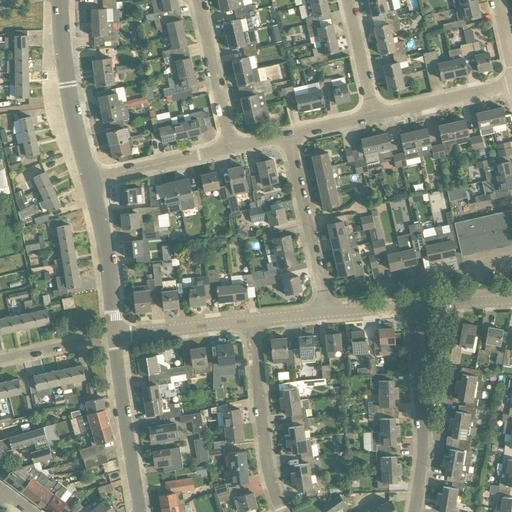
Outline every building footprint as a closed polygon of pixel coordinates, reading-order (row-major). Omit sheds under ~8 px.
[(179,8),(176,0),(154,0),(152,1),(154,14),(153,13),(145,15),(147,22),(155,20),(169,17),(175,16),(174,10),(179,8)] [(235,15),(254,10),(252,4),(246,5),(246,6),(245,6),(243,0),(218,0),(221,12),(234,9),(235,15)] [(383,14),(385,20),(397,17),(403,16),(401,9),(394,11),(391,0),(385,0),(369,4),(372,16),(383,14)] [(327,1),(305,6),(307,18),(306,18),(307,25),(319,22),(318,16),(330,13),(327,1)] [(116,3),(102,3),(103,9),(91,10),(91,23),(113,22),(112,9),(117,8),(116,3)] [(444,31),(463,27),(466,26),(465,20),(480,17),(477,4),(461,8),(455,9),(458,21),(451,23),(443,25),(444,31)] [(255,16),(254,10),(235,15),(236,20),(223,23),(226,36),(243,33),(254,30),(251,17),(255,16)] [(418,21),(421,17),(416,13),(413,17),(418,21)] [(169,36),(184,33),(181,20),(170,23),(169,17),(155,20),(156,26),(167,24),(169,36)] [(374,28),(377,41),(392,38),(391,32),(400,30),(397,17),(385,20),(386,25),(374,28)] [(92,37),(104,36),(104,42),(118,42),(118,35),(113,35),(113,22),(91,23),(92,37)] [(321,27),(319,22),(307,25),(311,44),(320,42),(335,38),(332,25),(321,27)] [(492,69),(488,53),(481,55),(478,42),(475,40),(473,31),(471,30),(471,29),(468,30),(467,26),(466,26),(463,27),(466,44),(469,58),(475,57),(479,72),(492,69)] [(163,58),(177,55),(176,49),(187,46),(184,33),(169,36),(172,49),(162,52),(163,58)] [(243,33),(226,36),(229,49),(242,46),(244,52),(256,49),(255,43),(246,45),(243,33)] [(0,48),(15,49),(28,48),(28,36),(15,36),(15,37),(5,38),(5,42),(0,42),(0,48)] [(338,52),(335,38),(320,42),(321,47),(312,49),(314,56),(300,59),(301,65),(302,66),(316,63),(328,60),(327,54),(338,52)] [(392,52),(393,58),(406,55),(403,42),(393,44),(392,38),(377,41),(380,55),(392,52)] [(464,59),(469,58),(466,44),(460,46),(460,48),(463,59),(463,58),(464,59)] [(15,49),(15,61),(28,61),(28,48),(15,49)] [(256,49),(244,52),(245,58),(232,61),(235,74),(251,70),(248,57),(257,55),(256,49)] [(439,65),(439,64),(436,51),(429,53),(432,66),(438,65),(439,65)] [(426,68),(432,66),(429,53),(423,54),(426,68)] [(178,75),(193,71),(190,58),(178,61),(177,55),(163,58),(165,64),(175,62),(178,75)] [(386,79),(402,76),(415,72),(414,65),(400,69),(399,63),(407,61),(407,60),(406,56),(406,55),(393,58),(394,64),(383,66),(386,79)] [(95,74),(113,71),(111,58),(93,61),(95,74)] [(467,74),(464,59),(463,58),(463,59),(450,61),(454,77),(467,74)] [(28,61),(15,61),(7,61),(7,73),(9,73),(28,73),(28,61)] [(450,61),(439,64),(439,65),(438,65),(442,80),(454,77),(450,61)] [(251,70),(235,74),(238,87),(251,84),(252,90),(265,87),(269,86),(270,86),(269,79),(260,81),(257,69),(251,70)] [(113,71),(95,74),(96,87),(115,84),(113,71)] [(193,71),(178,75),(173,76),(175,88),(170,89),(169,87),(163,89),(165,97),(172,96),(191,92),(190,85),(196,84),(193,71)] [(28,73),(9,73),(10,85),(16,85),(28,85),(28,73)] [(402,76),(386,79),(389,92),(405,88),(402,76)] [(325,80),(327,92),(333,90),(336,104),(349,101),(344,78),(331,80),(331,78),(325,80)] [(321,90),(308,93),(312,109),(324,106),(321,93),(327,92),(325,80),(319,81),(321,90)] [(28,85),(16,85),(16,98),(29,98),(28,85)] [(260,108),(257,95),(266,93),(265,87),(252,90),(253,96),(240,98),(243,111),(260,108)] [(299,112),(312,109),(308,93),(295,96),(293,87),(287,88),(290,100),(296,99),(299,112)] [(101,110),(119,106),(123,105),(123,108),(125,108),(131,106),(130,100),(122,102),(122,99),(118,100),(115,88),(103,91),(104,96),(99,97),(101,110)] [(284,101),(290,100),(287,88),(281,89),(284,101)] [(191,92),(172,96),(173,102),(193,97),(191,92)] [(128,116),(125,108),(123,108),(123,105),(119,106),(101,110),(104,123),(122,119),(122,118),(128,116)] [(267,106),(260,108),(243,111),(246,124),(270,119),(267,106)] [(502,108),(489,111),(493,126),(506,123),(503,113),(504,113),(503,109),(502,108)] [(208,111),(202,113),(202,111),(190,114),(191,121),(184,122),(188,137),(201,134),(200,128),(205,126),(204,119),(210,118),(208,111)] [(479,129),(493,126),(489,111),(487,111),(483,111),(483,112),(476,114),(479,129)] [(184,122),(183,114),(176,116),(178,124),(172,125),(175,140),(188,137),(184,122)] [(31,117),(19,120),(12,122),(14,134),(21,132),(34,129),(31,117)] [(158,122),(157,117),(151,119),(154,132),(160,131),(162,143),(175,140),(172,125),(170,119),(158,122)] [(456,145),(470,142),(465,120),(457,122),(457,121),(454,122),(454,123),(452,123),(456,144),(456,145)] [(438,126),(442,141),(442,144),(437,146),(439,158),(445,157),(445,155),(447,154),(449,153),(450,152),(451,150),(452,148),(452,147),(452,145),(456,144),(452,123),(449,124),(449,123),(446,124),(446,125),(438,126)] [(130,137),(131,137),(130,134),(126,135),(124,128),(107,133),(110,145),(131,140),(130,137)] [(37,141),(34,129),(21,132),(24,144),(37,141)] [(418,153),(431,149),(432,154),(433,159),(439,158),(437,146),(431,147),(430,144),(427,129),(419,131),(419,130),(415,131),(413,132),(418,150),(418,153)] [(407,133),(400,135),(404,153),(398,154),(401,166),(407,165),(405,156),(418,153),(418,150),(413,132),(411,132),(407,133)] [(374,136),(379,159),(393,156),(387,134),(380,135),(376,135),(376,136),(374,136)] [(365,162),(379,159),(374,136),(372,137),(372,136),(368,137),(368,138),(361,140),(364,155),(365,159),(359,161),(362,173),(368,172),(365,162)] [(481,136),(475,137),(478,149),(483,148),(481,136)] [(472,150),(478,149),(475,137),(469,138),(472,150)] [(133,145),(132,142),(132,143),(131,140),(110,145),(113,158),(131,154),(129,146),(133,145)] [(37,141),(24,144),(17,146),(19,158),(27,156),(39,154),(37,141)] [(497,145),(498,150),(510,148),(509,142),(497,145)] [(511,154),(510,148),(498,150),(500,157),(511,154)] [(347,163),(353,161),(351,149),(345,150),(347,163)] [(315,170),(330,166),(327,153),(317,155),(313,156),(312,156),(315,170)] [(395,168),(401,166),(398,154),(393,156),(393,160),(395,168)] [(250,176),(254,191),(270,187),(269,184),(277,182),(272,159),(258,163),(260,174),(250,176)] [(0,193),(0,196),(10,194),(9,186),(8,187),(5,169),(4,169),(2,160),(0,160),(0,193)] [(477,168),(490,165),(488,160),(476,162),(477,168)] [(357,174),(362,173),(359,161),(354,162),(356,174),(357,174)] [(509,161),(494,165),(495,170),(485,173),(487,180),(511,174),(511,173),(511,172),(511,171),(511,169),(509,161)] [(9,166),(11,174),(14,173),(13,171),(22,168),(20,163),(9,166)] [(336,165),(330,166),(315,170),(316,177),(317,181),(317,180),(318,183),(333,179),(339,178),(336,165)] [(231,184),(225,186),(228,200),(231,214),(239,212),(235,195),(248,192),(242,166),(227,170),(231,184)] [(201,176),(205,192),(217,188),(221,202),(228,200),(225,186),(219,187),(216,172),(201,176)] [(39,189),(51,184),(45,173),(34,178),(39,189)] [(476,203),(497,198),(496,192),(511,188),(511,174),(487,180),(490,194),(475,197),(476,203)] [(175,181),(179,201),(192,198),(194,208),(202,206),(198,190),(191,192),(188,178),(175,181)] [(319,189),(321,196),(336,192),(333,179),(318,183),(318,185),(318,189),(319,189)] [(181,211),(179,201),(175,181),(161,185),(164,198),(157,200),(157,207),(158,216),(169,214),(181,211)] [(51,184),(39,189),(44,200),(56,195),(51,184)] [(359,187),(362,199),(368,198),(365,186),(360,187),(359,187)] [(449,202),(467,198),(464,186),(446,190),(449,202)] [(157,207),(157,200),(155,187),(149,187),(150,208),(157,207)] [(356,200),(362,199),(359,187),(353,188),(356,200)] [(120,204),(136,203),(135,195),(141,195),(141,188),(119,190),(120,204)] [(339,206),(336,192),(321,196),(324,209),(339,206)] [(56,195),(44,200),(39,203),(43,211),(48,209),(50,212),(61,206),(56,195)] [(20,198),(16,200),(18,206),(28,202),(25,196),(20,198)] [(391,208),(408,206),(407,198),(390,201),(391,208)] [(283,208),(271,211),(270,205),(248,210),(250,218),(258,217),(259,221),(269,219),(270,225),(286,222),(283,208)] [(30,207),(18,212),(20,219),(33,213),(30,207)] [(158,216),(157,207),(150,208),(134,209),(134,213),(142,212),(142,215),(151,214),(151,222),(151,223),(154,223),(154,232),(158,231),(160,231),(158,216)] [(372,216),(375,228),(376,235),(377,241),(380,253),(386,252),(377,210),(371,211),(372,216)] [(511,242),(511,210),(454,223),(457,236),(461,254),(511,242)] [(123,229),(142,227),(143,233),(154,232),(154,223),(151,223),(151,222),(143,223),(142,215),(142,212),(134,213),(121,214),(123,229)] [(457,236),(454,223),(451,212),(446,213),(451,238),(457,236)] [(36,224),(49,220),(47,215),(34,219),(36,224)] [(372,216),(366,217),(369,229),(375,228),(372,216)] [(363,231),(369,229),(366,217),(360,218),(363,231)] [(330,238),(345,234),(353,233),(351,225),(344,227),(342,221),(327,224),(330,238)] [(414,224),(418,245),(424,243),(423,238),(420,223),(414,224)] [(417,264),(413,246),(418,245),(414,224),(408,226),(410,233),(397,237),(400,252),(403,267),(406,267),(410,267),(409,266),(417,264)] [(57,227),(59,240),(72,238),(70,225),(57,227)] [(158,231),(154,232),(143,233),(143,240),(143,241),(146,241),(148,240),(159,239),(159,235),(158,231)] [(289,236),(279,238),(278,232),(263,236),(267,256),(275,254),(293,250),(289,236)] [(348,248),(345,234),(330,238),(333,251),(348,248)] [(43,236),(38,237),(38,235),(24,237),(25,245),(39,243),(44,242),(43,236)] [(179,243),(187,242),(185,235),(177,236),(179,243)] [(423,238),(424,243),(429,262),(436,260),(436,261),(440,260),(440,259),(442,259),(438,243),(436,235),(423,238)] [(61,252),(74,250),(72,238),(59,240),(61,252)] [(141,255),(141,249),(140,240),(124,242),(125,257),(141,255)] [(374,254),(380,253),(377,241),(372,242),(371,242),(374,254)] [(452,241),(438,243),(442,259),(444,258),(444,259),(448,258),(448,257),(455,256),(452,241)] [(39,243),(25,245),(26,251),(45,248),(44,242),(39,243)] [(336,264),(360,259),(357,246),(348,248),(333,251),(336,264)] [(55,265),(57,265),(76,262),(74,250),(61,252),(62,259),(54,260),(55,265)] [(268,271),(286,267),(296,265),(293,250),(275,254),(276,261),(266,264),(268,271)] [(403,267),(400,252),(387,255),(390,270),(398,269),(402,268),(401,268),(403,267)] [(374,255),(368,257),(371,269),(377,267),(374,255)] [(363,274),(360,259),(336,264),(339,277),(341,277),(344,276),(354,274),(354,276),(363,274)] [(76,262),(57,265),(59,277),(65,276),(78,274),(76,262)] [(162,288),(161,289),(164,309),(163,309),(163,310),(179,308),(176,287),(175,280),(162,282),(160,267),(153,268),(154,279),(155,286),(162,285),(162,288)] [(261,279),(265,278),(263,270),(252,273),(252,274),(253,280),(261,279)] [(208,273),(208,279),(210,292),(217,291),(218,303),(233,302),(232,285),(220,286),(219,278),(218,272),(208,273)] [(80,286),(78,274),(65,276),(67,288),(80,286)] [(248,300),(247,288),(255,287),(253,280),(252,274),(243,275),(243,283),(232,285),(233,302),(248,300)] [(277,275),(265,278),(261,279),(262,286),(262,287),(279,283),(277,275)] [(302,291),(298,277),(282,280),(285,295),(302,291)] [(210,292),(208,279),(195,280),(195,278),(181,279),(182,288),(187,288),(188,287),(191,306),(205,305),(204,292),(210,292)] [(156,298),(155,286),(154,279),(151,280),(148,280),(147,280),(147,285),(133,287),(136,313),(151,311),(149,298),(156,298)] [(255,287),(255,288),(262,286),(261,279),(253,280),(255,287)] [(64,309),(70,308),(75,307),(73,297),(62,299),(64,309)] [(25,302),(27,314),(22,315),(25,329),(38,326),(33,307),(32,300),(25,302)] [(50,324),(47,309),(40,311),(39,305),(33,307),(38,326),(50,324)] [(22,315),(10,317),(13,332),(25,329),(22,315)] [(10,317),(0,319),(0,329),(1,334),(13,332),(10,317)] [(458,346),(473,348),(476,326),(462,323),(458,346)] [(488,328),(484,351),(479,350),(477,363),(487,364),(489,352),(498,354),(502,330),(488,328)] [(387,345),(395,344),(393,329),(379,330),(380,342),(373,342),(374,356),(387,355),(387,345)] [(352,350),(360,350),(361,353),(368,353),(367,339),(365,339),(364,331),(351,332),(352,345),(352,350)] [(333,351),(341,350),(340,334),(326,335),(328,358),(334,358),(333,351)] [(302,369),(301,360),(315,358),(313,336),(299,337),(300,349),(293,350),(294,366),(294,370),(302,369)] [(271,340),(273,364),(286,363),(286,367),(294,366),(293,350),(287,350),(286,338),(271,340)] [(228,375),(236,374),(234,364),(232,344),(217,346),(219,362),(213,362),(213,368),(213,370),(213,376),(228,375)] [(511,344),(511,350),(511,349),(511,350),(511,351),(505,349),(502,365),(509,367),(511,356),(511,355),(511,344)] [(190,349),(192,364),(184,365),(185,366),(186,375),(187,379),(191,379),(196,378),(196,373),(208,371),(204,347),(190,349)] [(461,349),(452,348),(449,361),(458,363),(461,349)] [(159,363),(157,363),(156,356),(137,359),(140,376),(161,373),(162,378),(170,377),(186,375),(185,366),(167,368),(167,367),(159,363)] [(70,368),(73,382),(85,380),(82,365),(70,368)] [(323,379),(325,379),(331,379),(330,366),(321,366),(323,379)] [(58,371),(61,385),(73,382),(70,368),(58,371)] [(455,386),(483,391),(484,383),(482,381),(481,381),(482,371),(471,369),(470,376),(462,374),(461,381),(456,381),(455,386)] [(46,373),(49,387),(61,385),(58,371),(46,373)] [(37,390),(49,387),(46,373),(34,376),(37,390)] [(374,394),(379,394),(398,394),(398,388),(394,388),(393,381),(388,381),(388,374),(373,375),(374,387),(374,394)] [(159,385),(157,385),(142,388),(144,401),(168,397),(176,396),(175,389),(174,389),(173,383),(171,383),(170,377),(162,378),(158,379),(159,385)] [(9,396),(21,394),(18,379),(6,382),(9,396)] [(279,398),(280,404),(300,401),(299,393),(303,392),(303,387),(326,385),(325,379),(323,379),(290,382),(291,389),(283,390),(284,398),(279,398)] [(0,383),(0,398),(9,396),(6,382),(0,383)] [(481,398),(483,391),(455,386),(454,392),(459,393),(457,400),(466,401),(465,407),(476,409),(478,399),(479,400),(481,398)] [(54,395),(55,399),(56,404),(65,402),(64,397),(61,398),(60,394),(54,395)] [(368,402),(368,413),(386,413),(386,407),(394,407),(394,399),(398,399),(398,394),(379,394),(380,402),(374,402),(368,402)] [(74,404),(72,395),(64,397),(65,402),(65,405),(74,404)] [(147,416),(159,414),(160,420),(180,417),(181,416),(179,403),(169,405),(168,397),(144,401),(147,416)] [(105,409),(103,398),(86,401),(89,414),(105,409)] [(308,400),(300,401),(280,404),(281,409),(285,409),(287,416),(291,415),(292,421),(307,419),(306,410),(307,409),(309,407),(308,400)] [(240,410),(228,411),(227,404),(215,407),(211,408),(212,413),(223,412),(225,427),(241,425),(240,410)] [(477,420),(474,420),(476,409),(465,407),(459,406),(458,412),(455,412),(454,419),(450,418),(449,424),(475,428),(477,420)] [(82,433),(87,432),(92,430),(110,425),(105,409),(89,414),(81,416),(77,417),(82,433)] [(73,419),(77,417),(81,416),(80,410),(71,412),(73,419)] [(181,416),(180,417),(181,423),(190,422),(192,432),(196,432),(196,437),(202,436),(199,413),(181,416)] [(386,413),(368,413),(368,421),(375,420),(376,425),(380,425),(381,432),(400,432),(399,426),(395,426),(395,419),(386,419),(386,413)] [(314,418),(307,419),(292,421),(292,427),(288,428),(289,435),(285,436),(286,442),(305,438),(305,430),(308,430),(308,426),(314,425),(314,418)] [(151,443),(177,439),(175,424),(149,428),(151,443)] [(470,446),(471,437),(473,437),(475,436),(477,428),(475,428),(449,424),(448,429),(452,430),(451,437),(455,438),(454,444),(470,446)] [(48,443),(54,442),(50,429),(52,428),(51,425),(43,427),(46,439),(47,442),(48,443)] [(87,432),(92,446),(101,443),(114,439),(110,425),(92,430),(87,432)] [(225,427),(227,442),(243,440),(241,425),(225,427)] [(0,457),(5,451),(46,439),(43,427),(20,434),(0,439),(0,457)] [(0,439),(20,434),(19,427),(0,432),(0,439)] [(372,451),(376,451),(393,451),(393,445),(396,444),(395,437),(400,437),(400,432),(381,432),(371,432),(372,451)] [(503,453),(511,453),(511,434),(511,435),(505,434),(504,441),(505,441),(504,449),(498,448),(498,452),(503,453)] [(313,457),(312,445),(310,438),(305,438),(286,442),(287,447),(291,446),(292,454),(300,452),(301,458),(313,457)] [(213,442),(214,449),(225,448),(224,441),(213,442)] [(36,446),(35,446),(37,451),(49,447),(48,443),(47,442),(36,446)] [(54,442),(48,443),(50,451),(56,450),(54,442)] [(101,443),(92,446),(79,450),(82,459),(83,459),(104,452),(101,443)] [(443,461),(462,465),(463,456),(468,457),(470,446),(454,444),(453,450),(449,449),(448,454),(447,454),(445,455),(445,456),(444,456),(443,461)] [(49,447),(37,451),(30,453),(34,464),(52,458),(49,447)] [(180,447),(168,449),(153,452),(155,467),(168,465),(169,471),(184,468),(182,460),(180,447)] [(208,456),(212,456),(225,455),(225,448),(214,449),(207,450),(208,456)] [(381,462),(382,470),(401,469),(401,464),(396,464),(396,457),(393,457),(393,451),(376,451),(377,462),(381,462)] [(105,452),(104,452),(83,459),(86,469),(108,462),(105,452)] [(245,452),(228,454),(230,469),(246,467),(245,452)] [(511,453),(503,453),(502,464),(507,464),(506,472),(511,473),(511,453)] [(314,468),(313,457),(301,458),(302,464),(294,465),(295,473),(290,473),(291,479),(311,476),(310,468),(314,468)] [(452,482),(463,484),(465,472),(461,471),(462,465),(443,461),(442,467),(446,468),(445,475),(447,475),(446,481),(452,482)] [(32,478),(37,470),(38,470),(36,468),(35,468),(34,464),(13,471),(0,474),(0,475),(21,492),(32,478)] [(0,474),(13,471),(11,465),(0,468),(0,474)] [(198,475),(201,474),(201,477),(207,476),(205,466),(197,468),(198,475)] [(240,490),(238,483),(248,482),(246,467),(230,469),(231,483),(227,484),(214,487),(217,496),(236,491),(240,490)] [(401,469),(382,470),(382,477),(377,477),(378,490),(389,489),(389,483),(397,483),(397,475),(401,475),(401,469)] [(46,474),(43,472),(42,473),(37,470),(32,478),(21,492),(29,497),(46,474)] [(494,486),(493,490),(510,492),(510,486),(511,486),(511,473),(506,472),(497,471),(500,479),(499,486),(494,486)] [(49,480),(51,478),(46,474),(29,497),(36,503),(54,480),(52,482),(49,480)] [(311,483),(311,476),(291,479),(292,484),(296,484),(297,491),(306,490),(306,497),(318,495),(317,483),(311,483)] [(192,478),(172,481),(173,488),(167,489),(168,494),(160,495),(161,502),(160,503),(161,506),(162,507),(162,508),(181,505),(184,504),(182,493),(194,491),(192,478)] [(44,509),(62,485),(58,482),(57,483),(54,480),(36,503),(44,509)] [(437,499),(456,502),(457,494),(462,495),(463,484),(452,482),(451,488),(443,487),(442,494),(437,493),(437,499)] [(98,488),(100,494),(105,493),(113,490),(111,484),(107,485),(100,487),(98,488)] [(67,489),(62,485),(44,509),(47,511),(71,511),(72,511),(64,506),(67,502),(61,498),(67,489)] [(501,502),(500,510),(511,511),(511,498),(509,498),(510,492),(493,490),(493,494),(498,494),(497,502),(501,502)] [(237,511),(238,511),(257,507),(253,493),(238,497),(236,491),(217,496),(219,502),(234,498),(237,511)] [(326,511),(356,511),(350,500),(346,503),(340,495),(324,507),(326,511)] [(112,507),(105,499),(93,509),(95,511),(115,511),(112,507)] [(458,511),(459,510),(455,509),(456,502),(437,499),(436,504),(440,505),(438,511),(458,511)] [(369,511),(394,511),(389,502),(369,511)]
